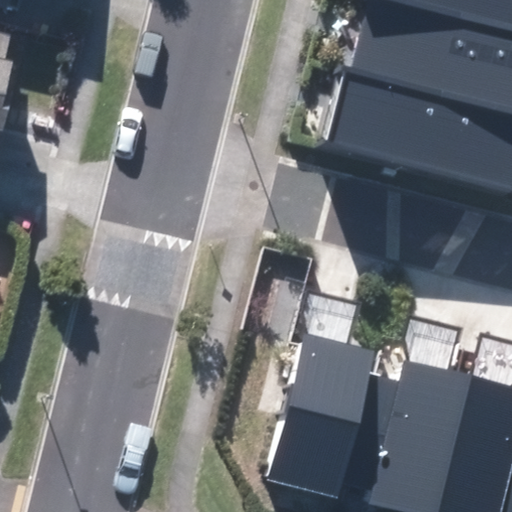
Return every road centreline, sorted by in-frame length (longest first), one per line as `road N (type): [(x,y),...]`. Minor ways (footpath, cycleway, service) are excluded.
road 1 (residential): [(169,166),(82,511)]
road 2 (residential): [(169,166),(511,253)]
road 3 (residential): [(211,0),(169,166)]
